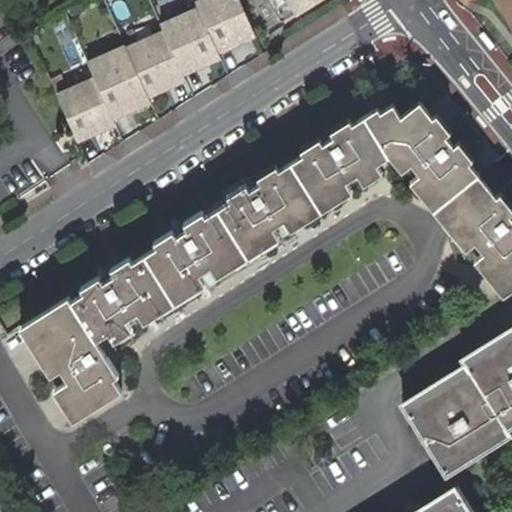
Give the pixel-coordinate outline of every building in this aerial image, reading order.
[(97,67),(59,84),(92,137),(130,121),(126,116),(161,94),(156,90),(194,75),(191,68),(228,51),(225,46),(262,30),(245,0),(199,0),(201,4),(161,15),(165,23),(129,40),(130,43),(92,59),(97,67)] [(272,0),(284,19),(314,0),(272,0)] [(497,0),(495,0),(494,1),(511,30),(511,22),(508,18),(500,8),(497,0)] [(511,0),(497,0),(500,8),(508,18),(511,22),(511,0)] [(69,296),(25,324),(57,371),(64,366),(72,377),(64,383),(86,414),(128,387),(120,375),(123,372),(100,337),(111,329),(117,338),(136,325),(130,318),(144,309),(149,317),(206,279),(201,271),(214,264),(219,271),(278,233),(273,225),(285,217),(290,225),(350,186),(345,178),(355,171),(361,179),(378,168),(373,160),(397,145),(403,154),(409,150),(416,162),(411,166),(445,217),(448,221),(443,225),(457,245),(463,242),(470,252),(464,257),(490,295),(511,280),(511,232),(510,234),(502,222),(508,218),(496,200),(490,203),(481,189),(466,167),(472,163),(459,143),(453,147),(444,135),(451,131),(438,113),(432,116),(421,100),(401,113),(393,101),(380,110),(376,106),(350,123),(345,116),(329,125),(334,134),(322,142),(317,134),(299,146),(304,153),(279,169),(274,162),(256,173),(261,181),(249,188),(245,181),(226,193),(230,201),(206,217),(201,210),(184,221),(188,228),(177,235),(172,229),(153,241),(157,248),(133,263),(129,256),(111,268),(116,275),(105,282),(101,275),(80,289),(84,295),(74,302),(69,296)] [(466,363),(404,403),(446,472),(511,430),(511,429),(510,426),(511,424),(511,326),(462,358),(466,363)] [(471,511),(455,486),(413,511),(471,511)]
